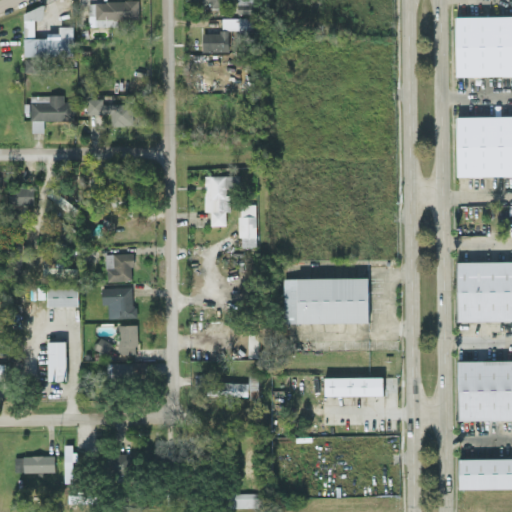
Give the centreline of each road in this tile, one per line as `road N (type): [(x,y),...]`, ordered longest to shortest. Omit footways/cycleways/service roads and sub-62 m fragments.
road 1 (secondary): [(407,0),(411,511)]
road 2 (secondary): [(445,509),(437,0)]
road 3 (residential): [(163,0),(171,399),(164,410)]
road 4 (residential): [(167,149),(0,151)]
road 5 (residential): [(164,410),(0,417)]
